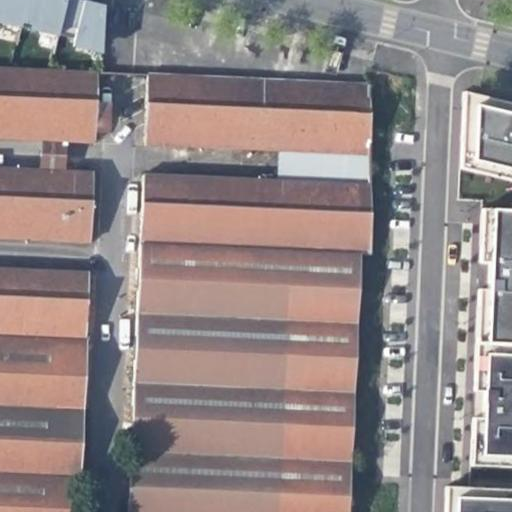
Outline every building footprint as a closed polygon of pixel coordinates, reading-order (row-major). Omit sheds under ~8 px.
[(26,0),(3,0),(0,16),(0,26),(19,31),(20,28),(26,0)] [(36,32),(42,0),(26,0),(20,28),(36,32)] [(65,0),(42,0),(36,32),(35,35),(55,40),(56,37),(65,0)] [(72,41),(81,4),(65,0),(56,37),(72,41)] [(100,51),(102,7),(92,4),(82,2),(81,4),(72,41),(72,44),(100,51)] [(23,63),(27,47),(15,44),(12,61),(23,63)] [(60,72),(64,56),(53,53),(49,70),(58,72),(60,72)] [(58,72),(0,69),(0,139),(92,143),(96,73),(60,72),(58,72)] [(277,152),(368,156),(367,88),(367,86),(146,75),(143,146),(147,146),(146,157),(171,157),(171,147),(277,152)] [(511,181),(511,104),(462,92),(458,169),(511,181)] [(100,99),(98,128),(109,129),(112,100),(100,99)] [(368,156),(277,152),(278,182),(368,185),(368,156)] [(0,169),(0,239),(88,243),(91,174),(0,169)] [(141,175),(138,246),(359,254),(368,254),(368,185),(278,182),(141,175)] [(511,345),(511,210),(479,210),(477,261),(473,344),(511,345)] [(127,511),(346,511),(348,495),(358,280),(359,254),(138,246),(127,511)] [(0,269),(0,342),(84,347),(87,273),(0,269)] [(76,511),(84,347),(0,342),(0,511),(76,511)] [(511,467),(511,345),(473,344),(471,397),(468,466),(511,467)] [(511,511),(511,490),(468,488),(443,487),(442,511),(511,511)]
